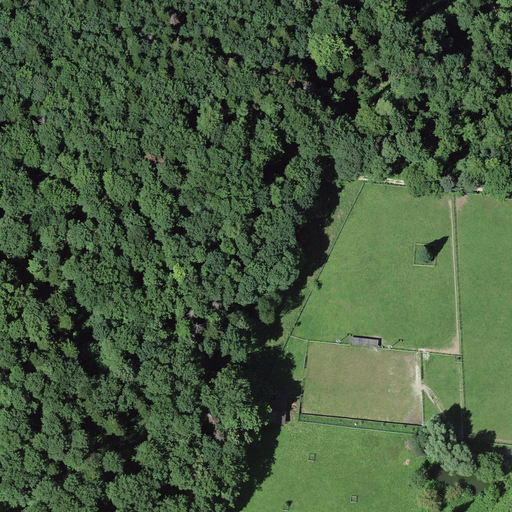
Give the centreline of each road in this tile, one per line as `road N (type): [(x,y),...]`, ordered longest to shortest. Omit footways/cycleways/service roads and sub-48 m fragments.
road 1 (track): [(395,180),(307,175),(308,115),(280,74),(207,74),(149,88),(88,118),(0,128)]
road 2 (track): [(280,74),(230,29),(63,0)]
road 3 (track): [(422,386),(465,446),(511,451)]
